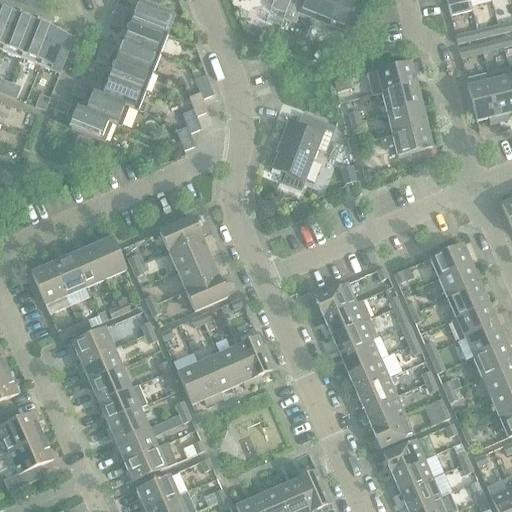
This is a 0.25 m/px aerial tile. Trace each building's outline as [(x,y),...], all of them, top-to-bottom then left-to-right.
[(270,10),(284,15),(289,0),(267,0),(273,2),(270,10)] [(289,0),(284,15),(282,20),(295,25),(299,15),(342,32),(353,0),(289,0)] [(445,0),(448,9),(469,3),(468,0),(445,0)] [(140,3),(132,22),(167,36),(175,16),(140,3)] [(116,6),(113,15),(125,20),(128,11),(116,6)] [(0,52),(1,53),(15,17),(0,10),(0,52)] [(121,29),(125,20),(113,15),(109,25),(121,29)] [(1,53),(20,60),(34,24),(15,17),(1,53)] [(511,21),(497,26),(499,35),(511,31),(511,21)] [(132,22),(124,42),(159,56),(167,36),(132,22)] [(20,60),(39,68),(53,32),(34,24),(20,60)] [(497,26),(476,31),(478,40),(499,35),(497,26)] [(454,36),(455,37),(456,45),(478,40),(476,31),(454,36)] [(73,40),(53,32),(39,68),(59,76),(73,40)] [(511,42),(511,37),(500,40),(502,49),(511,46),(511,42)] [(500,40),(479,45),(482,54),(502,49),(500,40)] [(124,42),(117,60),(152,74),(159,56),(124,42)] [(101,44),(98,53),(110,57),(113,49),(101,44)] [(458,51),(460,60),(482,54),(479,45),(458,51)] [(106,68),(110,57),(98,53),(94,63),(106,68)] [(117,60),(109,80),(144,93),(152,74),(117,60)] [(371,97),(381,95),(416,86),(411,65),(366,76),(371,97)] [(99,86),(103,77),(90,72),(86,82),(99,86)] [(499,124),(489,83),(487,76),(465,81),(476,123),(488,120),(490,126),(499,124)] [(194,82),(199,94),(202,101),(213,97),(206,78),(194,82)] [(507,116),(511,114),(511,87),(510,78),(489,83),(499,124),(508,121),(507,116)] [(137,113),(144,93),(109,80),(102,97),(102,98),(125,107),(125,109),(137,113)] [(342,93),(351,91),(348,80),(340,82),(342,93)] [(0,83),(0,94),(5,97),(10,85),(0,82),(0,83)] [(20,89),(10,85),(5,97),(15,101),(20,89)] [(85,101),(89,92),(74,86),(70,96),(85,101)] [(421,107),(416,86),(381,95),(387,116),(421,107)] [(117,127),(125,109),(125,107),(102,98),(102,97),(92,93),(85,112),(85,113),(109,123),(108,124),(117,127)] [(188,99),(193,112),(194,112),(196,118),(207,114),(202,101),(199,94),(188,99)] [(45,112),(49,101),(39,97),(35,108),(45,112)] [(66,116),(70,106),(58,102),(54,112),(66,116)] [(426,128),(421,107),(387,116),(392,137),(426,128)] [(101,143),(108,124),(109,123),(85,113),(85,112),(76,108),(68,130),(101,143)] [(181,116),(186,129),(187,128),(189,135),(201,131),(196,118),(194,112),(193,112),(181,116)] [(347,116),(349,125),(358,123),(355,114),(347,116)] [(282,144),(272,169),(286,175),(281,186),(299,194),(304,182),(316,151),(325,155),(335,129),(302,116),(297,128),(288,124),(280,143),(282,144)] [(360,133),(358,123),(349,125),(352,135),(360,133)] [(194,148),(189,135),(187,128),(186,129),(175,133),(183,152),(194,148)] [(432,150),(426,128),(392,137),(397,158),(423,152),(432,150)] [(89,153),(93,144),(77,138),(73,147),(89,153)] [(341,164),(347,149),(335,145),(330,160),(341,164)] [(432,150),(423,152),(425,160),(433,156),(432,150)] [(153,170),(168,164),(163,152),(148,159),(153,170)] [(13,175),(17,166),(9,163),(6,172),(13,175)] [(404,176),(410,199),(433,192),(427,170),(404,176)] [(365,184),(373,182),(371,171),(363,173),(365,184)] [(0,185),(8,189),(13,177),(1,172),(0,176),(0,185)] [(511,232),(511,201),(501,207),(511,232)] [(159,234),(168,254),(201,240),(192,219),(159,234)] [(111,240),(91,249),(105,281),(126,272),(111,240)] [(168,254),(177,274),(209,259),(201,240),(168,254)] [(429,261),(438,281),(471,267),(462,247),(429,261)] [(91,249),(71,257),(85,290),(105,281),(91,249)] [(84,291),(85,290),(71,257),(51,266),(68,305),(86,297),(84,291)] [(127,260),(131,270),(139,267),(135,257),(127,260)] [(218,279),(209,259),(177,274),(185,293),(218,279)] [(139,267),(143,275),(148,272),(145,264),(139,267)] [(68,305),(51,266),(31,275),(49,314),(69,306),(68,305)] [(143,276),(139,267),(131,270),(135,279),(143,276)] [(479,287),(471,267),(438,281),(447,301),(479,287)] [(380,283),(388,280),(384,270),(376,273),(380,283)] [(398,287),(405,283),(401,273),(393,276),(398,287)] [(227,300),(218,279),(185,293),(194,314),(227,300)] [(315,300),(323,319),(356,305),(347,286),(315,300)] [(488,307),(479,287),(447,301),(455,321),(456,321),(488,307)] [(144,300),(149,310),(157,306),(153,296),(144,300)] [(388,302),(392,311),(400,308),(396,298),(388,302)] [(233,312),(243,308),(240,300),(230,305),(233,312)] [(363,302),(356,305),(323,319),(331,338),(369,321),(371,320),(363,302)] [(407,307),(411,317),(418,313),(414,304),(407,307)] [(127,305),(117,309),(121,316),(131,312),(127,305)] [(161,315),(157,306),(149,310),(152,318),(161,315)] [(459,343),(464,341),(497,326),(488,307),(456,321),(455,321),(450,323),(459,343)] [(392,311),(401,330),(408,327),(400,308),(392,311)] [(112,320),(121,316),(117,309),(109,313),(112,320)] [(98,318),(101,325),(108,322),(104,313),(97,316),(98,318)] [(210,313),(200,318),(203,324),(213,320),(210,313)] [(422,323),(418,313),(411,317),(415,326),(422,323)] [(194,328),(203,324),(200,318),(191,322),(194,328)] [(213,320),(203,324),(207,333),(217,329),(213,320)] [(331,338),(339,357),(372,342),(377,340),(369,321),(331,338)] [(87,322),(78,326),(81,334),(91,329),(87,322)] [(139,327),(144,337),(152,333),(148,324),(139,327)] [(72,338),(81,334),(78,326),(68,330),(72,338)] [(464,341),(473,360),(505,346),(497,326),(464,341)] [(401,330),(409,349),(416,345),(408,327),(401,330)] [(72,344),(81,365),(113,351),(104,330),(72,344)] [(233,339),(237,349),(237,348),(254,387),(262,383),(260,377),(272,372),(253,330),(233,339)] [(170,331),(160,335),(163,343),(174,339),(170,331)] [(156,343),(152,333),(144,337),(148,347),(156,343)] [(339,357),(347,375),(380,361),(372,342),(339,357)] [(424,347),(428,356),(435,353),(431,344),(424,347)] [(420,355),(416,345),(409,349),(413,358),(420,355)] [(473,360),(481,380),(511,366),(511,361),(505,346),(473,360)] [(237,349),(217,357),(231,390),(243,385),(245,390),(254,387),(237,348),(237,349)] [(81,365),(89,384),(122,370),(113,351),(81,365)] [(428,356),(436,376),(444,373),(435,353),(428,356)] [(217,357),(197,366),(214,404),(223,400),(220,395),(231,390),(217,357)] [(347,375),(356,394),(394,377),(395,377),(387,358),(380,361),(347,375)] [(157,367),(161,377),(169,373),(165,363),(157,367)] [(205,408),(214,404),(197,366),(177,375),(191,407),(203,402),(205,408)] [(511,366),(481,380),(490,400),(511,390),(511,366)] [(89,384),(98,404),(130,390),(122,370),(89,384)] [(0,403),(18,396),(7,372),(0,375),(0,415),(3,415),(3,414),(0,407),(0,403)] [(173,382),(169,373),(161,377),(165,386),(173,382)] [(421,377),(425,386),(433,383),(429,374),(421,377)] [(356,394),(364,413),(396,398),(392,388),(398,386),(394,377),(356,394)] [(437,392),(433,383),(425,386),(429,395),(437,392)] [(441,387),(445,396),(452,393),(448,384),(441,387)] [(138,387),(130,390),(98,404),(107,424),(139,410),(139,409),(147,406),(138,387)] [(511,390),(490,400),(499,420),(511,413),(511,390)] [(456,402),(452,393),(445,396),(449,405),(456,402)] [(364,413),(372,431),(405,417),(396,398),(364,413)] [(175,407),(179,416),(187,413),(183,403),(175,407)] [(148,430),(139,410),(107,424),(115,444),(148,430)] [(442,424),(449,421),(445,411),(437,414),(442,424)] [(8,412),(3,414),(3,415),(0,415),(0,437),(1,437),(8,453),(43,438),(32,414),(13,423),(8,412)] [(191,422),(187,413),(179,416),(179,417),(183,426),(191,422)] [(511,437),(511,413),(499,420),(507,440),(511,437)] [(179,417),(148,430),(152,439),(183,426),(179,417)] [(413,436),(405,417),(372,431),(380,451),(413,436)] [(458,426),(462,436),(470,432),(465,423),(458,426)] [(456,437),(452,426),(444,430),(449,440),(456,437)] [(148,430),(115,444),(124,464),(156,449),(152,439),(148,430)] [(474,442),(470,432),(462,436),(466,445),(474,442)] [(53,461),(43,438),(8,453),(18,476),(3,482),(8,494),(39,481),(34,470),(53,461)] [(391,476),(424,461),(433,458),(425,438),(383,456),(391,476)] [(196,456),(204,453),(200,443),(192,446),(196,456)] [(506,456),(511,453),(511,445),(503,449),(506,456)] [(165,470),(156,449),(124,464),(133,484),(165,470)] [(457,459),(461,468),(468,465),(464,455),(457,459)] [(484,457),(474,461),(477,469),(488,464),(484,457)] [(204,474),(212,471),(207,461),(200,464),(204,474)] [(432,480),(424,461),(391,476),(399,494),(432,480)] [(473,474),(468,465),(461,468),(465,478),(473,474)] [(316,473),(295,482),(308,511),(316,511),(330,506),(316,473)] [(136,492),(144,511),(145,511),(178,498),(169,477),(136,492)] [(409,511),(440,499),(432,480),(399,494),(407,511),(409,511)] [(511,511),(511,495),(505,481),(498,484),(502,493),(490,498),(496,511),(511,511)] [(308,511),(295,482),(276,491),(284,511),(308,511)] [(284,511),(276,491),(256,500),(261,511),(284,511)] [(213,495),(217,504),(225,501),(221,492),(213,495)] [(473,496),(477,505),(485,502),(481,492),(473,496)] [(145,511),(193,511),(186,494),(178,498),(145,511)] [(445,511),(440,499),(409,511),(445,511)] [(237,511),(261,511),(256,500),(236,508),(237,511)] [(225,511),(229,510),(225,501),(217,504),(220,511),(225,511)] [(487,511),(489,511),(485,502),(477,505),(480,511),(487,511)]
